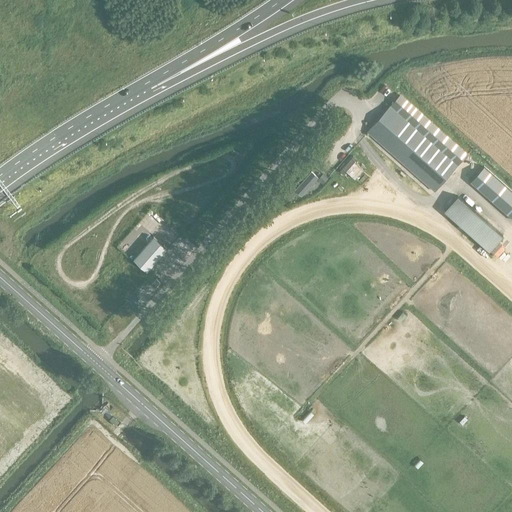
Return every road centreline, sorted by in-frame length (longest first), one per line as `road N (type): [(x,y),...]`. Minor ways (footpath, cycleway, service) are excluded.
road 1 (secondary): [(261,511),(0,277)]
road 2 (motorway): [(148,85),(361,0)]
road 3 (motorway): [(0,178),(148,85)]
road 4 (motorway): [(148,85),(284,0)]
